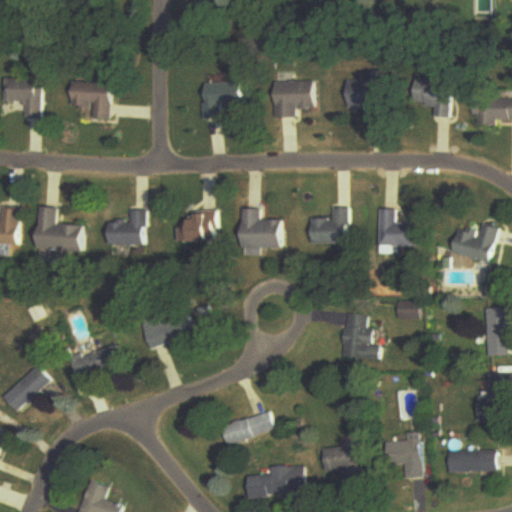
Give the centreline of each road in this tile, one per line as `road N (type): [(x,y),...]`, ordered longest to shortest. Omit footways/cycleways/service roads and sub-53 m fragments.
road 1 (residential): [(134,416),(209,511),(494,171),(398,158),(262,158),(199,174),(0,160)]
road 2 (residential): [(289,283),(249,368),(85,431),(52,464),(31,511)]
road 3 (residential): [(164,173),(164,0)]
